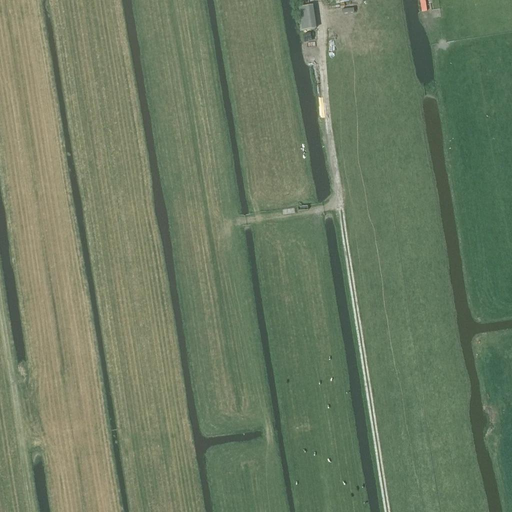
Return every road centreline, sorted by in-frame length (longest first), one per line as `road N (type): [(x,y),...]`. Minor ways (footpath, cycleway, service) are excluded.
road 1 (track): [(387,511),(316,0)]
road 2 (track): [(197,0),(271,446)]
road 3 (track): [(0,296),(34,511)]
